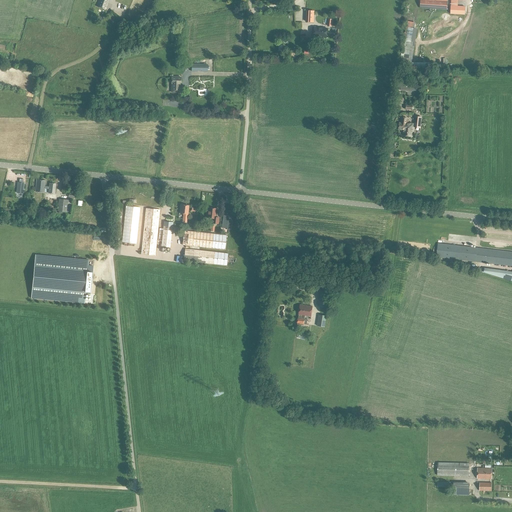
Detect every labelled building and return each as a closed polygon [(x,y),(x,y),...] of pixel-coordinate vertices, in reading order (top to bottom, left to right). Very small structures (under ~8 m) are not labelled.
[(98,0),(97,6),(105,9),(108,0),(98,0)] [(447,10),(448,0),(420,0),(420,9),(447,10)] [(315,11),(306,10),(306,19),(312,19),(312,14),(314,15),(315,11)] [(326,37),(327,29),(314,27),(313,36),(326,37)] [(412,49),(415,28),(408,27),(405,48),(412,49)] [(173,76),(173,77),(171,77),(171,92),(180,92),(180,84),(181,84),(181,77),(179,77),(179,76),(173,76)] [(398,130),(400,130),(403,130),(403,135),(412,136),(414,124),(406,123),(407,118),(402,117),(401,123),(399,122),(398,130)] [(49,187),(45,186),(46,181),(37,179),(35,192),(44,193),(45,189),(49,189),(49,193),(54,193),(56,184),(50,183),(49,187)] [(57,211),(65,212),(70,213),(71,200),(59,198),(57,211)] [(188,214),(189,205),(181,205),(180,213),(183,214),(182,222),(187,223),(188,214)] [(136,245),(138,207),(123,206),(121,245),(136,245)] [(154,255),(158,209),(144,208),(143,220),(148,220),(147,234),(142,233),(140,254),(154,255)] [(218,224),(219,218),(215,217),(216,209),(208,208),(208,211),(207,211),(207,214),(207,218),(211,218),(212,219),(212,223),(218,224)] [(223,215),(222,228),(222,227),(227,228),(227,229),(231,230),(232,220),(228,220),(228,216),(224,215),(223,215)] [(171,228),(171,221),(160,221),(159,250),(169,250),(169,228),(171,228)] [(224,234),(181,230),(180,245),(223,249),(224,234)] [(226,265),(227,252),(190,250),(190,254),(182,254),(182,260),(222,262),(222,264),(226,265)] [(511,271),(485,268),(484,272),(511,281),(511,280),(511,271)] [(329,308),(331,292),(321,291),(319,306),(329,308)] [(299,314),(298,318),(305,319),(305,315),(311,316),(312,307),(300,305),(299,314)] [(325,327),(327,316),(319,315),(317,326),(325,327)] [(469,476),(469,463),(438,462),(437,476),(469,476)] [(477,478),(492,479),(492,468),(477,468),(477,478)] [(491,483),(480,483),(479,491),(491,491),(491,483)]
